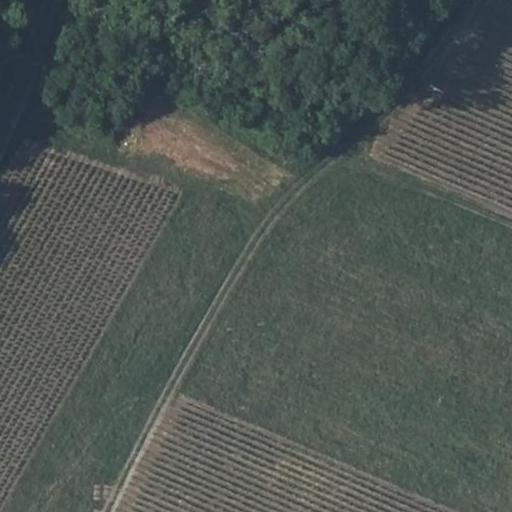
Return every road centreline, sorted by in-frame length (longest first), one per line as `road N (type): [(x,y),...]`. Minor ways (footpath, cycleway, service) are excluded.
road 1 (track): [(111,511),(274,214),(380,126),(465,33),(483,0)]
road 2 (unclassified): [(50,0),(0,130)]
